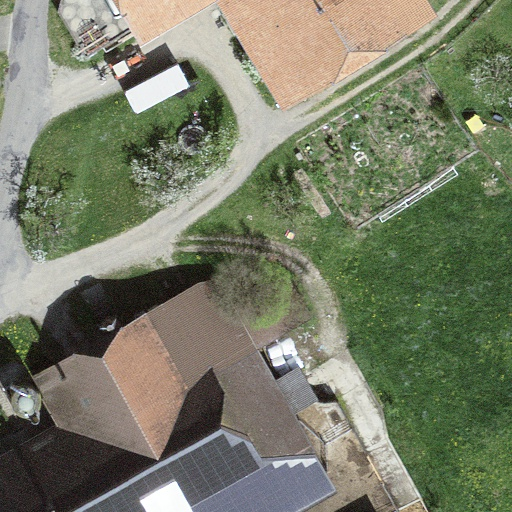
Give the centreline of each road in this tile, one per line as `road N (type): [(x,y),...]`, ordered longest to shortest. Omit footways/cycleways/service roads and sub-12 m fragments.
road 1 (track): [(0,286),(171,219),(335,94),(445,31),(471,0)]
road 2 (track): [(34,0),(0,200)]
